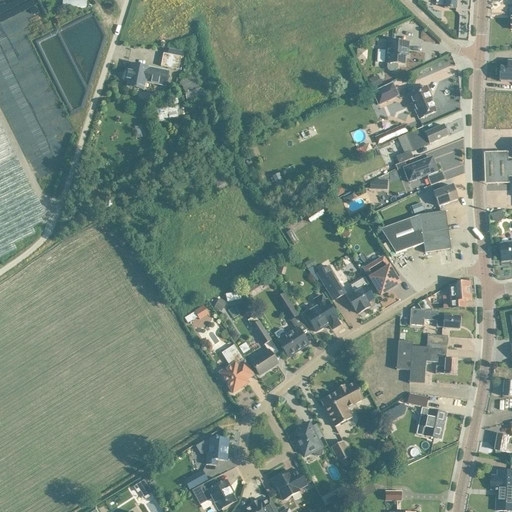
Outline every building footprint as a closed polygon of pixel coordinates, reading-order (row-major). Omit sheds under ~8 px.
[(429,0),(445,1),(444,8),(456,9),(456,0),(429,0)] [(405,29),(415,24),(413,20),(403,25),(405,29)] [(378,51),(377,62),(385,63),(385,64),(387,64),(387,68),(388,70),(390,71),(394,72),(396,71),(397,69),(398,65),(404,65),(405,56),(405,52),(408,52),(408,43),(387,41),(386,51),(378,51)] [(163,54),(161,67),(178,70),(181,57),(163,54)] [(511,62),(510,69),(502,68),(501,82),(511,82),(511,62)] [(130,72),(128,72),(127,79),(129,80),(127,87),(143,90),(145,82),(166,86),(168,72),(132,65),(130,72)] [(181,81),(189,102),(191,101),(192,102),(197,100),(200,107),(208,104),(203,89),(201,89),(195,75),(181,81)] [(399,96),(393,82),(372,92),(378,106),(399,96)] [(427,87),(418,91),(408,95),(419,119),(436,112),(428,95),(430,94),(427,87)] [(179,103),(177,93),(172,94),(170,95),(172,103),(172,104),(179,103)] [(179,105),(156,109),(158,121),(183,117),(182,109),(180,109),(179,105)] [(186,108),(190,125),(199,122),(196,106),(186,108)] [(0,258),(16,250),(13,244),(35,233),(32,228),(43,222),(40,217),(45,214),(0,124),(0,258)] [(400,126),(403,134),(409,132),(405,124),(400,126)] [(409,141),(408,141),(413,151),(448,136),(443,126),(419,136),(417,130),(406,134),(409,141)] [(144,129),(135,130),(136,137),(146,135),(144,129)] [(389,140),(385,133),(374,137),(377,145),(389,140)] [(343,146),(349,144),(347,136),(340,138),(343,146)] [(346,153),(355,149),(353,144),(344,147),(346,153)] [(363,147),(357,150),(359,155),(365,153),(363,147)] [(399,164),(409,160),(413,158),(410,151),(396,157),(399,164)] [(511,155),(487,156),(487,186),(511,185),(511,155)] [(446,181),(445,179),(442,172),(438,174),(432,157),(403,168),(408,183),(427,176),(427,178),(430,186),(446,181)] [(219,191),(234,183),(228,173),(217,179),(215,175),(211,177),(213,181),(213,180),(219,191)] [(286,188),(279,174),(272,177),(279,192),(286,188)] [(340,185),(334,188),(339,196),(344,193),(340,185)] [(439,186),(432,188),(432,189),(438,207),(458,200),(452,186),(441,190),(439,186)] [(421,203),(411,207),(414,215),(424,211),(421,203)] [(508,208),(495,212),(498,220),(511,216),(508,208)] [(313,211),(306,216),(311,223),(318,218),(313,211)] [(395,254),(396,253),(423,244),(425,253),(451,250),(445,212),(419,216),(380,229),(395,254)] [(342,229),(339,235),(347,239),(350,233),(342,229)] [(502,242),(502,245),(501,245),(503,262),(511,261),(511,243),(510,244),(509,242),(508,239),(506,239),(504,239),(502,240),(502,242)] [(383,258),(364,270),(381,296),(399,284),(383,258)] [(311,259),(304,263),(308,270),(315,266),(311,259)] [(275,264),(272,273),(281,276),(283,266),(275,264)] [(319,273),(316,274),(319,279),(333,302),(345,294),(329,267),(319,273)] [(251,282),(244,286),(249,294),(256,289),(251,282)] [(450,299),(451,309),(465,308),(465,301),(471,300),(470,283),(457,284),(457,286),(449,287),(450,299)] [(374,300),(366,287),(347,299),(355,311),(356,311),(358,314),(370,307),(368,304),(374,300)] [(283,296),(275,301),(290,321),(297,316),(283,296)] [(325,301),(322,296),(314,301),(317,306),(305,314),(316,332),(324,327),(324,326),(328,324),(332,330),(340,325),(337,320),(338,319),(326,301),(325,301)] [(423,301),(417,305),(421,310),(428,310),(433,309),(428,299),(427,298),(423,301)] [(219,299),(214,308),(221,313),(227,303),(219,299)] [(194,312),(184,319),(187,324),(198,317),(207,312),(203,306),(198,309),(194,312)] [(438,312),(411,310),(410,325),(423,326),(424,320),(430,320),(437,321),(436,327),(443,327),(443,328),(459,329),(460,317),(438,316),(438,312)] [(255,316),(248,320),(263,345),(270,341),(255,316)] [(279,343),(283,349),(288,358),(308,345),(299,330),(287,337),(283,330),(281,330),(274,334),(279,342),(279,343)] [(427,335),(427,345),(447,347),(448,336),(438,336),(427,335)] [(399,343),(397,370),(410,371),(410,372),(410,374),(409,384),(424,385),(425,376),(425,362),(437,363),(438,357),(446,357),(447,349),(412,347),(412,343),(399,342),(399,343)] [(223,374),(223,377),(223,378),(227,385),(233,393),(244,386),(242,383),(247,380),(253,376),(248,367),(244,362),(234,346),(226,350),(234,364),(230,366),(225,370),(224,371),(223,373),(223,374)] [(260,376),(277,365),(269,352),(252,363),(260,376)] [(445,360),(445,367),(436,367),(435,374),(456,376),(457,360),(445,360)] [(325,409),(334,428),(352,419),(346,409),(363,400),(354,383),(346,388),(345,385),(336,390),(337,393),(320,401),(325,409)] [(409,394),(407,403),(426,407),(428,399),(409,394)] [(387,424),(404,414),(406,408),(404,403),(382,415),(387,424)] [(418,425),(416,435),(422,436),(440,440),(441,439),(442,431),(441,430),(442,426),(443,426),(446,414),(436,412),(428,410),(425,426),(418,425)] [(298,440),(295,441),(304,458),(312,453),(316,456),(318,457),(319,457),(321,456),(322,454),(322,452),(322,449),(323,448),(318,440),(312,428),(309,423),(299,428),(301,431),(300,432),(299,432),(299,433),(298,433),(298,434),(298,435),(297,435),(297,436),(297,437),(297,438),(298,438),(298,439),(298,440)] [(510,438),(498,436),(496,451),(511,454),(509,459),(511,459),(511,445),(508,445),(510,438)] [(226,461),(228,440),(216,439),(216,441),(210,441),(210,440),(207,440),(196,447),(201,454),(207,455),(206,465),(216,466),(216,461),(226,461)] [(343,443),(332,449),(339,462),(337,463),(341,469),(346,467),(351,464),(349,459),(351,457),(343,443)] [(377,465),(375,466),(381,478),(388,475),(386,471),(385,471),(384,470),(387,468),(385,463),(386,463),(384,459),(376,463),(377,465)] [(287,478),(286,476),(273,482),(283,501),(299,492),(298,490),(307,486),(299,471),(290,476),(287,478)] [(492,480),(491,490),(496,490),(496,491),(497,491),(496,511),(506,511),(511,511),(511,471),(498,471),(498,477),(492,476),(492,480)] [(189,490),(207,481),(202,472),(185,481),(189,490)] [(212,499),(219,511),(236,502),(225,481),(219,485),(215,478),(192,491),(200,506),(212,499)] [(353,480),(348,482),(348,483),(353,491),(362,486),(357,478),(353,480)] [(154,481),(148,484),(152,492),(159,489),(154,481)] [(346,484),(339,488),(344,496),(352,491),(353,491),(348,483),(346,484)] [(397,501),(396,511),(400,511),(400,501),(401,501),(401,493),(385,492),(385,501),(397,501)] [(330,493),(321,498),(325,506),(332,503),(334,501),(330,493)] [(319,497),(311,501),(316,509),(324,505),(319,497)] [(277,511),(270,499),(262,503),(260,502),(241,511),(277,511)]
